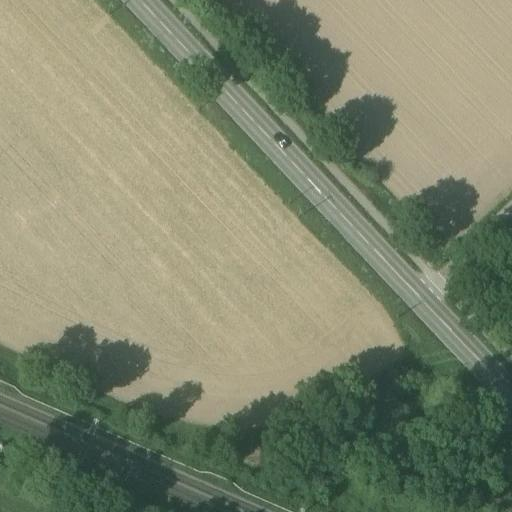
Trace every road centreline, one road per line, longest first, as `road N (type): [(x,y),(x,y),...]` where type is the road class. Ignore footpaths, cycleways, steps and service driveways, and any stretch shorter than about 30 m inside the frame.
road 1 (primary): [(427,302),(144,0)]
road 2 (primary): [(511,395),(427,302)]
